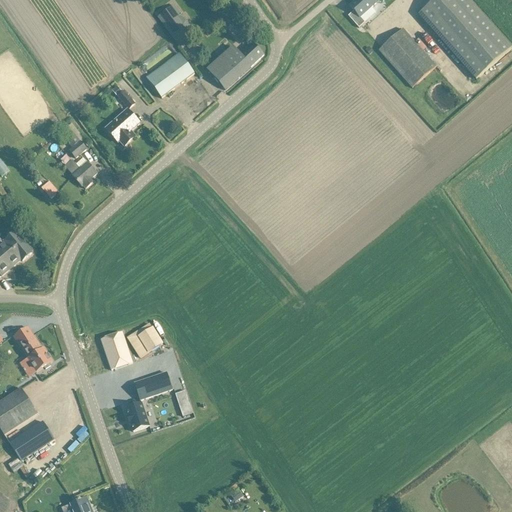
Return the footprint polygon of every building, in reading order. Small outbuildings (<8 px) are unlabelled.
[(378,3),(375,0),(358,0),(350,8),(350,7),(349,8),(354,13),(348,17),(359,29),(365,24),(361,19),(378,3)] [(511,48),(468,0),(437,0),(419,17),(476,81),(511,48)] [(194,36),(174,7),(159,18),(179,46),(194,36)] [(412,89),(437,67),(403,30),(379,52),(412,89)] [(254,45),(246,51),(241,56),(234,49),(208,72),(225,91),(264,56),(254,45)] [(195,75),(189,67),(179,55),(146,79),(156,92),(162,100),(195,75)] [(117,88),(113,92),(115,95),(118,98),(122,94),(117,88)] [(122,94),(118,98),(129,110),(134,106),(124,93),(122,94)] [(130,113),(108,132),(118,144),(120,143),(124,148),(130,143),(126,137),(129,135),(129,136),(131,134),(130,133),(140,125),(130,113)] [(70,150),(69,151),(76,159),(86,151),(72,132),(69,128),(60,135),(72,149),(70,150)] [(83,187),(86,190),(93,185),(90,181),(98,175),(84,160),(77,166),(72,161),(65,168),(73,177),(72,177),(83,189),(83,187)] [(50,183),(42,190),(51,200),(59,193),(50,183)] [(26,247),(18,238),(15,234),(6,241),(0,246),(0,275),(1,277),(21,261),(23,262),(32,254),(26,247)] [(164,345),(150,325),(127,339),(140,360),(164,345)] [(14,338),(20,346),(28,360),(37,373),(52,363),(44,350),(42,351),(28,329),(14,338)] [(133,365),(122,334),(101,341),(112,372),(133,365)] [(53,358),(58,354),(53,347),(47,352),(53,358)] [(167,374),(135,385),(141,402),(173,391),(167,374)] [(22,390),(13,395),(0,403),(0,430),(4,437),(38,415),(22,390)] [(196,392),(181,402),(192,418),(207,408),(196,392)] [(42,403),(46,411),(57,404),(52,397),(42,403)] [(142,405),(126,410),(128,418),(127,418),(130,426),(131,426),(134,433),(150,428),(142,405)] [(167,413),(178,429),(187,423),(177,407),(167,413)] [(43,423),(35,429),(10,445),(22,463),(55,441),(43,423)] [(64,437),(77,429),(74,424),(61,432),(64,437)] [(147,437),(152,447),(167,440),(163,430),(147,437)] [(239,491),(246,486),(244,482),(236,486),(239,491)] [(90,511),(85,500),(81,501),(74,503),(77,511),(90,511)]
